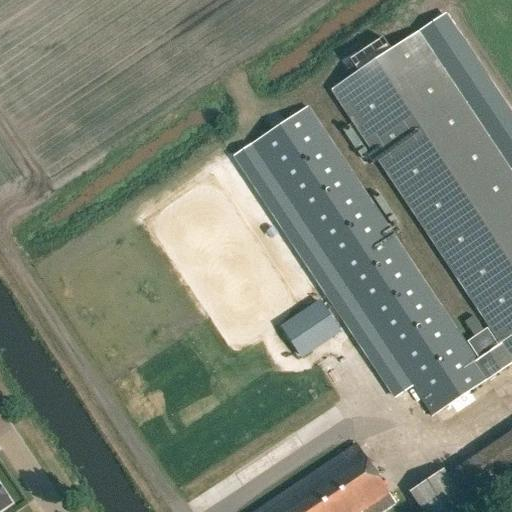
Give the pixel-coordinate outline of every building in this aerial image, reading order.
[(251,146),(235,157),(396,398),(413,387),(433,416),(511,363),(511,117),(444,16),(417,34),(391,52),(382,38),(349,60),(358,74),(333,91),(503,345),(500,347),(487,329),(468,341),(481,360),(478,362),(308,108),(251,146)] [(322,305),(282,331),(298,356),(338,329),(322,305)] [(473,334),(482,328),(472,314),(463,320),(473,334)] [(463,481),(474,474),(478,481),(511,459),(511,429),(454,467),(463,481)] [(381,511),(395,503),(356,444),(254,511),(381,511)] [(284,476),(289,485),(316,468),(311,459),(284,476)] [(422,511),(470,511),(472,511),(444,470),(409,492),(422,511)] [(0,511),(10,504),(0,488),(0,511)]
